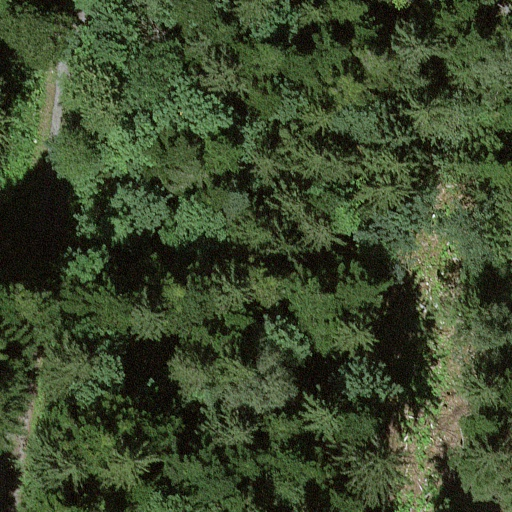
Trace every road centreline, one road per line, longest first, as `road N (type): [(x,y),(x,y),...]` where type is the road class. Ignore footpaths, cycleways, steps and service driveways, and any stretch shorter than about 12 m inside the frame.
road 1 (track): [(5,511),(19,359),(47,218),(65,0)]
road 2 (track): [(40,250),(0,100)]
